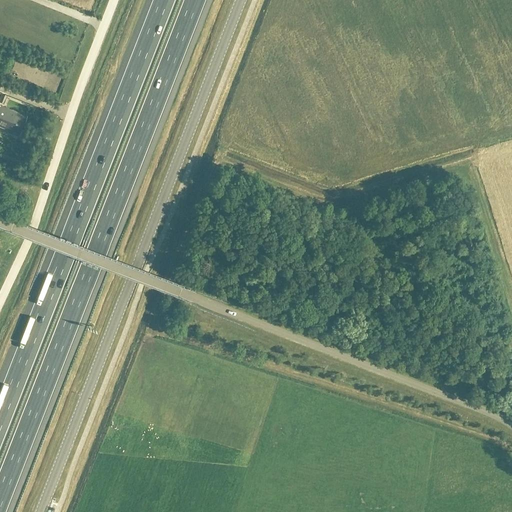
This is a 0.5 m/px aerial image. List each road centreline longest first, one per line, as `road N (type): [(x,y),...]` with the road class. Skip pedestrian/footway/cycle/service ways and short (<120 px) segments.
road 1 (unclassified): [(511,426),(0,225)]
road 2 (unclassified): [(40,511),(240,0)]
road 3 (motorway): [(0,502),(195,0)]
road 4 (motorway): [(163,0),(0,419)]
road 5 (unclassified): [(0,300),(113,0)]
